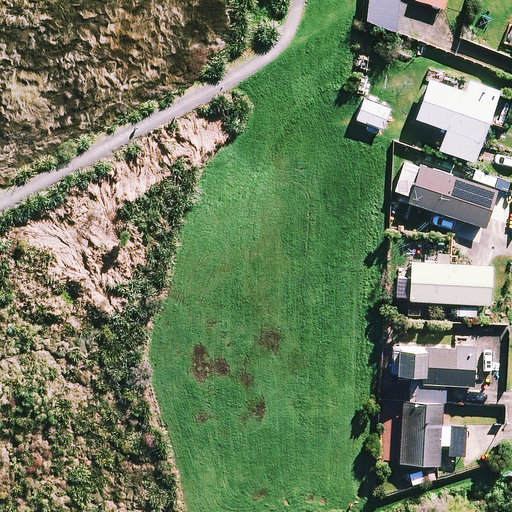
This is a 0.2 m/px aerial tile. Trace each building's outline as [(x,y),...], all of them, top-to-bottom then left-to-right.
[(399,0),(367,0),(365,22),(397,26),(399,0)] [(448,0),(420,0),(446,8),(448,0)] [(470,65),(444,55),(440,66),(465,76),(470,65)] [(466,91),(429,78),(416,117),(446,128),(439,149),(474,161),(487,121),(502,126),(511,97),(511,94),(469,80),(466,91)] [(390,108),(364,97),(356,118),(381,128),(390,108)] [(496,189),(420,164),(408,201),(484,225),(496,189)] [(491,264),(411,260),(409,299),(490,302),(491,264)] [(454,346),(393,343),(391,371),(425,373),(425,383),(473,385),(475,343),(455,342),(454,346)] [(465,426),(443,425),(444,402),(401,400),(398,461),(439,463),(440,444),(450,444),(449,454),(464,455),(465,426)]
